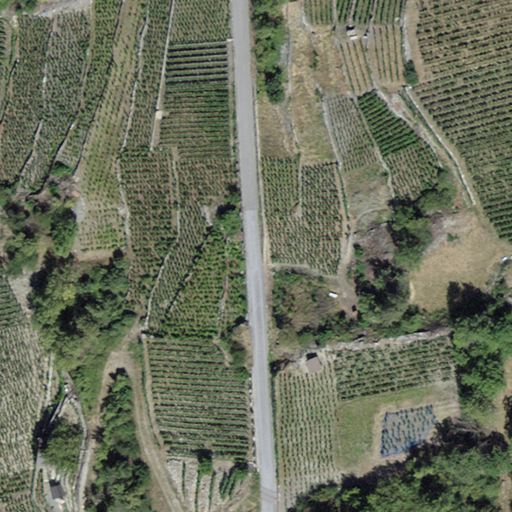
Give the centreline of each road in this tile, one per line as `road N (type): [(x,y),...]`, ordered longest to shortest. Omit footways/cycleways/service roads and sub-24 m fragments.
road 1 (unclassified): [(238,0),(266,511)]
road 2 (track): [(176,511),(149,452),(134,376),(127,361),(116,360),(83,483),(85,511)]
